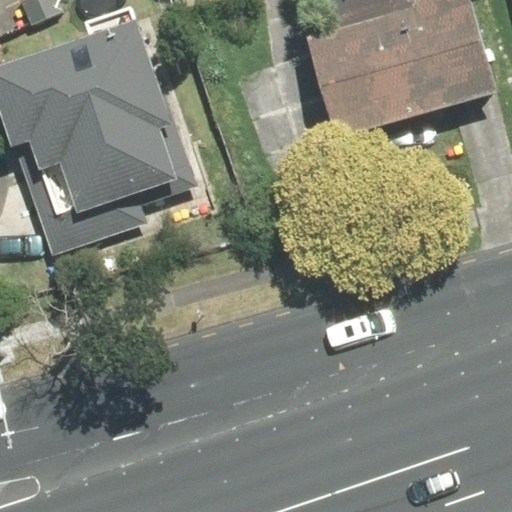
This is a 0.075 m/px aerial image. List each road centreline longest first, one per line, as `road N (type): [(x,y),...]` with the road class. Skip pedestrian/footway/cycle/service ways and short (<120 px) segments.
road 1 (secondary): [(0,429),(511,294)]
road 2 (secondary): [(511,380),(120,511)]
